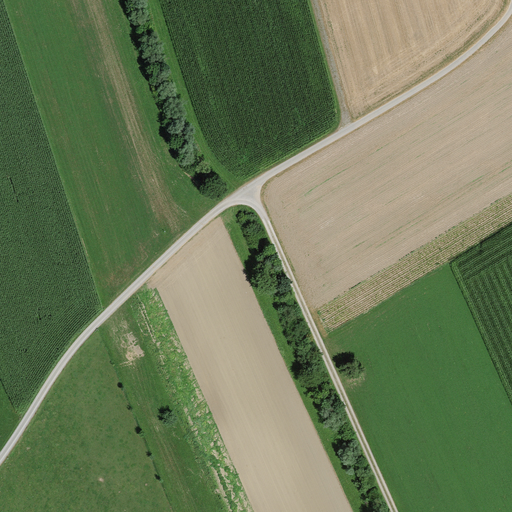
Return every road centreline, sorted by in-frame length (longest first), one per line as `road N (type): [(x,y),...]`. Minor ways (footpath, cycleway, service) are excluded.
road 1 (track): [(0,463),(85,337),(219,209),(458,65),(511,9)]
road 2 (track): [(251,190),(394,511)]
